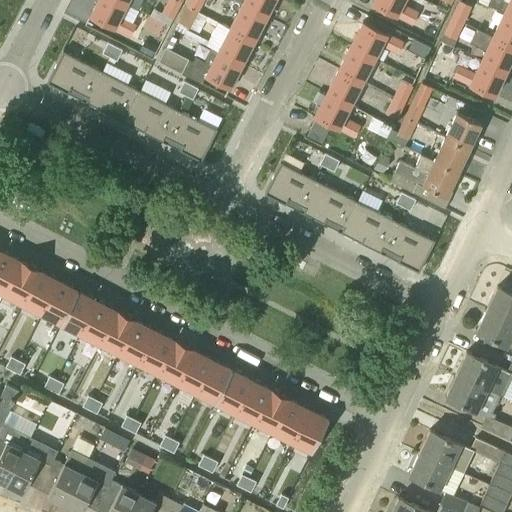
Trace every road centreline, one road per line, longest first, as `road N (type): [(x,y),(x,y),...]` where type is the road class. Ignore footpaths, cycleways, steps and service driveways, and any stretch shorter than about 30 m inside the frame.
road 1 (residential): [(388,420),(0,220)]
road 2 (residential): [(442,306),(223,194)]
road 3 (residential): [(223,194),(5,82)]
road 4 (residential): [(223,194),(321,0)]
road 5 (residential): [(388,420),(442,306)]
